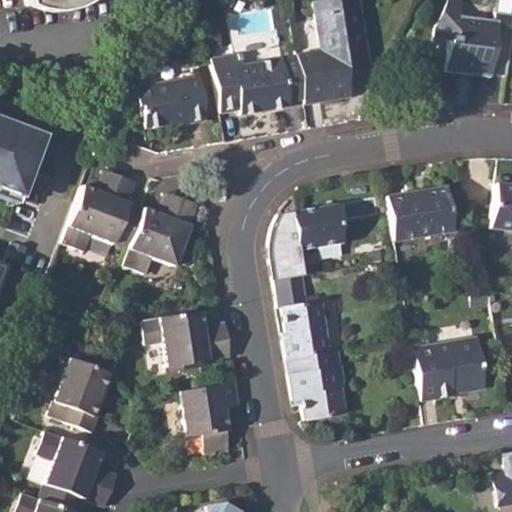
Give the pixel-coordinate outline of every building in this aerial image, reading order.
[(37,12),(50,14),(52,14),(75,9),(87,0),(23,0),(24,7),(37,12)] [(292,54),(300,104),(345,96),(341,70),(364,67),(352,0),(321,0),(309,2),(315,52),(292,54)] [(438,68),(484,74),(484,71),(499,74),(500,66),(510,12),(489,9),(488,17),(455,12),(456,7),(440,4),(430,24),(429,35),(442,37),(438,68)] [(500,66),(511,67),(511,4),(510,12),(500,66)] [(235,107),(235,113),(255,110),(285,105),(277,65),(239,71),(238,59),(207,64),(214,110),(235,107)] [(200,119),(193,74),(187,75),(128,84),(131,105),(136,104),(138,123),(167,119),(167,125),(200,119)] [(62,109),(68,91),(57,86),(50,105),(62,109)] [(34,137),(0,123),(0,192),(11,197),(34,137)] [(22,186),(43,192),(51,172),(31,164),(22,186)] [(100,172),(91,193),(97,196),(105,173),(100,172)] [(85,239),(109,247),(124,206),(132,183),(105,173),(97,196),(91,193),(74,187),(54,245),(80,254),(85,239)] [(485,224),(511,227),(511,182),(491,180),(485,224)] [(384,194),(390,238),(450,230),(445,186),(384,194)] [(11,197),(0,192),(0,200),(9,204),(11,197)] [(161,194),(152,216),(158,218),(167,196),(161,194)] [(192,206),(167,196),(158,218),(152,216),(136,210),(122,252),(116,268),(140,277),(146,261),(169,269),(177,246),(192,206)] [(339,243),(334,203),(285,208),(285,212),(277,213),(267,239),(265,250),(270,276),(294,273),(291,249),(339,243)] [(109,247),(122,252),(136,210),(124,206),(109,247)] [(184,248),(177,246),(169,269),(176,272),(184,248)] [(279,337),(282,358),(327,351),(325,334),(320,299),(304,301),(300,272),(294,273),(270,276),(274,305),(277,305),(282,337),(279,337)] [(156,346),(160,370),(184,367),(226,360),(221,333),(198,337),(198,330),(195,311),(134,321),(138,348),(156,346)] [(221,327),(198,330),(198,337),(221,333),(221,327)] [(406,350),(414,402),(445,398),(444,393),(454,392),(454,394),(476,391),(469,341),(406,350)] [(295,405),(297,421),(339,415),(334,388),(339,387),(334,350),(327,351),(282,358),(290,405),(295,405)] [(88,434),(99,404),(93,402),(96,392),(103,374),(62,358),(42,417),(88,434)] [(185,374),(184,367),(160,370),(161,378),(185,374)] [(229,383),(173,392),(181,438),(195,436),(198,455),(222,451),(220,432),(224,431),(220,409),(233,407),(229,383)] [(103,393),(96,392),(93,402),(99,404),(103,393)] [(45,463),(37,486),(78,502),(99,509),(109,482),(88,475),(91,468),(95,454),(38,433),(29,458),(45,463)] [(511,451),(499,454),(503,471),(489,473),(496,508),(511,505),(511,451)] [(111,476),(91,468),(88,475),(109,482),(111,476)] [(37,486),(32,502),(58,511),(74,511),(78,502),(37,486)] [(58,511),(32,502),(15,496),(9,511),(58,511)]
